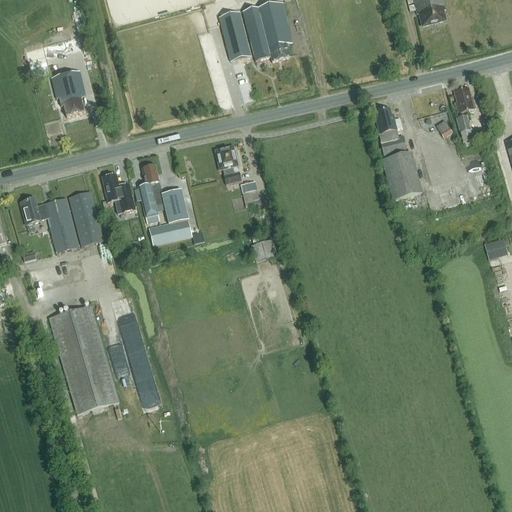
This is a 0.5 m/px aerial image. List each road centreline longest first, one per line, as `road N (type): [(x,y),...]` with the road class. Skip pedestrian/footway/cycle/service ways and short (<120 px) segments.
road 1 (secondary): [(0,179),(511,56)]
road 2 (unclassified): [(79,511),(0,241)]
